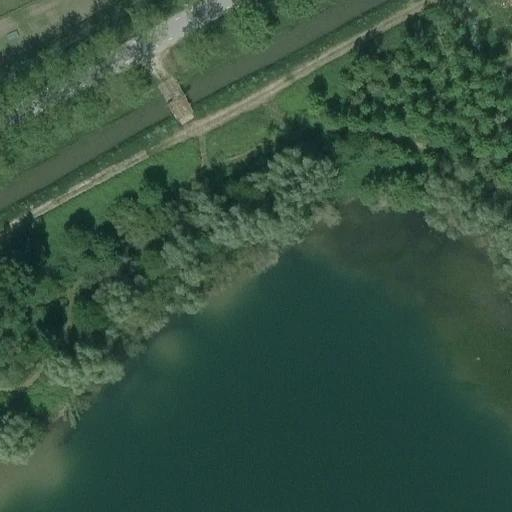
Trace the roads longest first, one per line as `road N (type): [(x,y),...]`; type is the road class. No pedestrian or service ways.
road 1 (track): [(431,0),(0,237)]
road 2 (tertiary): [(0,121),(225,0)]
